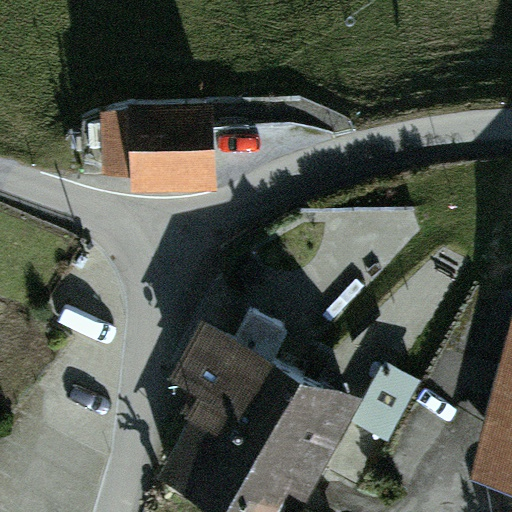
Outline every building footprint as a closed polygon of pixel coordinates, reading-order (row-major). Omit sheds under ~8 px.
[(132,104),(106,110),(108,168),(139,168),(139,177),(206,174),(204,101),(132,104)] [(204,413),(260,443),(299,372),(267,355),(284,323),(251,306),(234,338),(200,320),(176,365),(202,379),(188,405),(204,413)] [(417,380),(386,363),(356,416),(387,434),(417,380)] [(347,397),(299,372),(260,443),(308,470),(347,397)] [(308,511),(291,503),(308,470),(260,443),(204,413),(172,473),(247,511),(308,511)]
